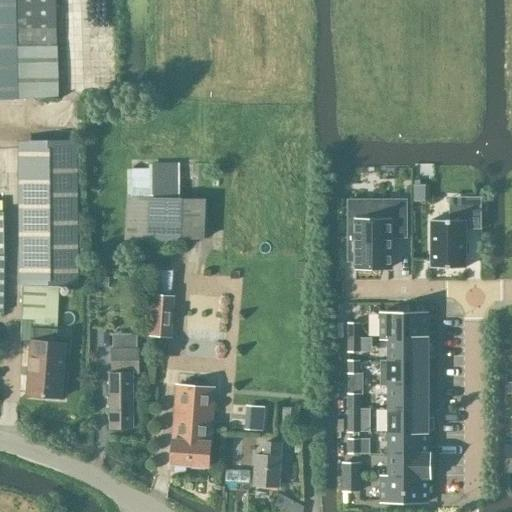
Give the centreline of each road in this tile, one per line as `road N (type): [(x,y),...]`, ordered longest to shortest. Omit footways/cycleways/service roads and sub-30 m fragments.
road 1 (residential): [(475,288),(473,494)]
road 2 (track): [(90,0),(90,52),(75,115),(12,129)]
road 3 (tertiary): [(0,437),(52,452),(157,511)]
road 4 (residential): [(475,288),(338,288)]
